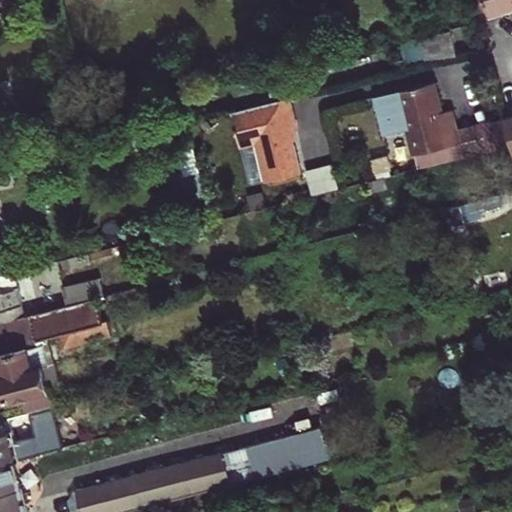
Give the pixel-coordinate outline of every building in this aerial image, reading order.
[(367,0),(361,1),(365,15),(378,11),(375,0),(367,0)] [(476,0),(481,16),(491,13),(486,0),(476,0)] [(511,0),(486,0),(491,13),(506,8),(511,6),(511,0)] [(409,68),(457,55),(451,30),(404,42),(409,68)] [(435,82),(376,96),(386,134),(409,128),(414,153),(461,142),(457,128),(453,109),(447,111),(442,112),(435,82)] [(293,113),(289,98),(232,112),(241,146),(243,146),(257,142),(267,182),(301,173),(291,130),(297,128),(293,113)] [(112,116),(115,126),(135,121),(132,111),(112,116)] [(500,148),(511,144),(511,134),(507,117),(493,121),(500,148)] [(500,148),(493,121),(492,119),(457,128),(461,142),(414,153),(418,169),(500,148)] [(0,143),(8,143),(16,141),(12,123),(0,125),(0,143)] [(39,159),(52,156),(46,133),(33,136),(39,159)] [(267,182),(257,142),(243,146),(253,185),(267,182)] [(0,159),(10,158),(8,143),(0,143),(0,159)] [(344,188),(337,162),(307,170),(313,196),(344,188)] [(391,174),(389,165),(377,168),(379,177),(391,174)] [(388,186),(385,177),(373,180),(375,190),(388,186)] [(288,202),(308,197),(306,190),(286,195),(288,202)] [(479,213),(492,210),(489,197),(476,201),(479,213)] [(251,203),(253,210),(266,206),(264,199),(251,203)] [(455,206),(458,222),(480,217),(479,213),(476,201),(455,206)] [(92,263),(89,253),(58,261),(60,270),(92,263)] [(106,307),(213,280),(210,269),(105,295),(103,296),(106,307)] [(0,322),(26,316),(15,272),(0,275),(0,322)] [(64,287),(68,305),(98,297),(103,296),(105,295),(100,277),(64,287)] [(53,405),(50,390),(58,389),(46,343),(40,344),(39,339),(64,332),(67,346),(113,334),(109,319),(104,320),(98,297),(68,305),(26,316),(0,322),(0,330),(6,353),(0,354),(6,375),(0,376),(0,398),(0,399),(3,398),(18,395),(20,403),(25,402),(28,412),(53,405)] [(410,336),(406,321),(387,326),(391,341),(410,336)] [(20,403),(18,395),(3,398),(6,407),(20,403)] [(49,408),(51,417),(62,414),(61,405),(49,408)] [(32,412),(34,421),(51,417),(49,408),(32,412)] [(0,463),(14,460),(42,452),(38,436),(31,438),(28,425),(13,429),(11,418),(0,420),(0,463)] [(77,489),(83,511),(117,511),(341,455),(336,436),(325,439),(322,426),(77,489)] [(14,460),(0,463),(0,511),(27,511),(28,511),(14,460)] [(73,511),(83,511),(77,489),(70,498),(73,511)]
